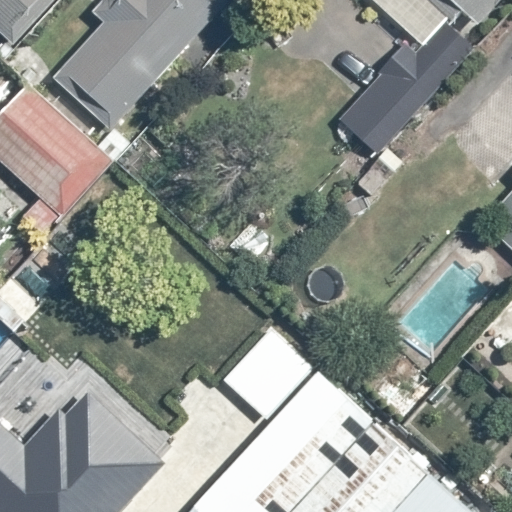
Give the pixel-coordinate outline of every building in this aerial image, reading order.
[(0,0),(0,21),(19,39),(54,0),(0,0)] [(125,120),(227,0),(91,0),(108,14),(63,68),(125,120)] [(386,149),(487,46),(468,28),(495,0),(387,0),(421,33),(346,110),(386,149)] [(116,159),(30,86),(0,120),(0,148),(72,210),(116,159)] [(511,180),(490,205),(511,223),(511,180)] [(0,510),(2,511),(130,511),(177,463),(58,351),(14,399),(0,385),(0,510)] [(471,511),(319,372),(192,511),(471,511)]
